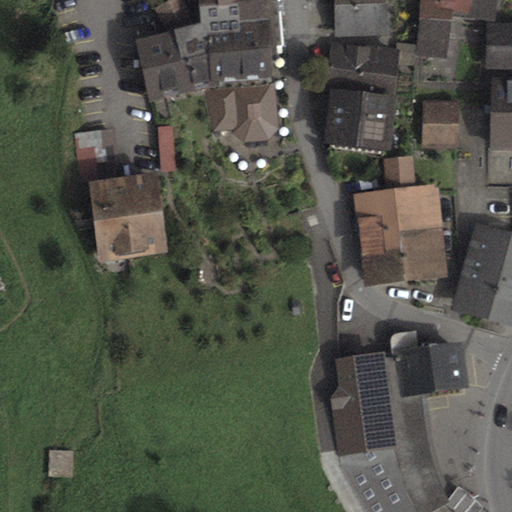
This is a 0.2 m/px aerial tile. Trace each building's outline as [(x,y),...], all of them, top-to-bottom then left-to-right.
[(175,41),(145,48),(155,93),(213,80),(214,87),(233,85),(236,131),(245,138),(266,136),(273,127),(266,47),(284,47),(281,12),(273,12),(272,7),(272,1),(280,1),(279,0),(206,0),(208,24),(191,27),(177,0),(174,0),(158,8),(175,41)] [(339,0),(340,8),(340,35),(381,35),(380,0),(339,0)] [(422,19),(447,21),(448,11),(487,16),(488,0),(420,0),(420,19),(422,19)] [(447,21),(422,19),(418,51),(442,54),(447,21)] [(511,28),(495,28),(494,66),(511,66),(511,28)] [(338,89),(385,96),(391,52),(366,49),(365,52),(332,46),(329,67),(326,87),(338,89)] [(511,81),(497,81),(496,145),(481,145),(480,194),(497,195),(501,180),(511,179),(511,81)] [(385,96),(338,89),(335,113),(331,145),(351,148),(352,141),(383,145),(388,102),(384,102),(385,96)] [(451,144),(452,106),(427,105),(426,143),(451,144)] [(158,122),(159,161),(176,161),(175,122),(158,122)] [(388,191),(388,193),(413,190),(411,161),(390,163),(391,177),(387,178),(388,191)] [(124,187),(98,191),(106,253),(127,250),(156,246),(148,184),(124,187)] [(361,196),(370,280),(393,277),(437,273),(427,188),(413,190),(388,193),(361,196)] [(306,233),(299,211),(270,220),(277,242),(306,233)] [(481,237),(464,303),(501,314),(511,316),(511,243),(480,235),(481,237)] [(417,355),(414,333),(395,335),(392,338),(391,342),(393,359),(340,366),(343,391),(333,405),(339,451),(353,449),(380,511),(427,511),(447,501),(427,449),(419,389),(463,383),(459,349),(417,355)] [(69,472),(70,452),(51,451),(50,472),(69,472)] [(461,511),(478,511),(484,506),(461,485),(448,500),(461,511)]
